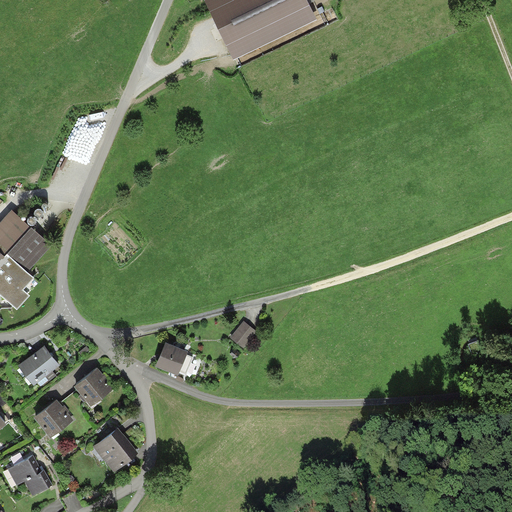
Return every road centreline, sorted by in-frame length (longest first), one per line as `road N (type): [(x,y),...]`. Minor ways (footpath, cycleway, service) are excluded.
road 1 (track): [(135,371),(226,403),(387,404),(511,389)]
road 2 (residential): [(168,0),(64,247),(59,282),(67,312)]
road 3 (residential): [(67,312),(135,371),(151,452),(140,480),(82,511)]
road 4 (track): [(511,217),(268,299)]
